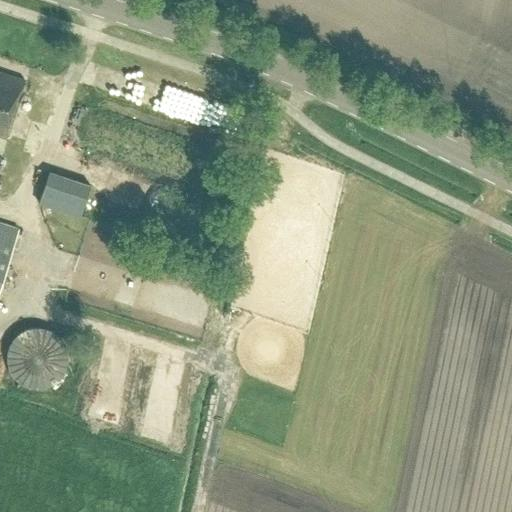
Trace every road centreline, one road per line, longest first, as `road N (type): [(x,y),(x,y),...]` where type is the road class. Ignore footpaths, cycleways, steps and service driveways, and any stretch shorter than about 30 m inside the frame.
road 1 (track): [(98,4),(23,181),(42,301),(225,370)]
road 2 (tertiary): [(511,179),(231,47),(83,0)]
road 3 (track): [(238,320),(196,511)]
